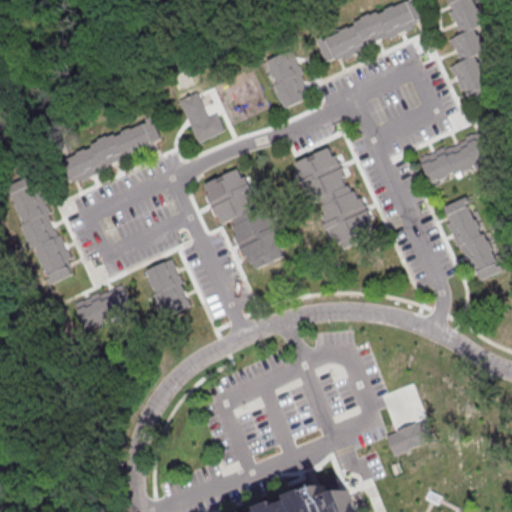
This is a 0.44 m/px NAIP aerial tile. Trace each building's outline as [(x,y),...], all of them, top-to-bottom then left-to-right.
[(407,0),(317,35),(328,63),(426,25),(417,0),(407,0)] [(449,0),(461,34),(451,37),(460,63),(454,65),(466,100),(497,90),(485,54),(488,53),(479,27),(486,25),(477,0),(449,0)] [(313,97),(293,49),(266,60),(286,108),(313,97)] [(181,99),(198,142),(226,132),(218,113),(208,117),(198,92),(181,99)] [(72,180),(165,144),(155,118),(62,154),(72,180)] [(423,161),(433,184),(498,157),(489,134),(423,161)] [(343,152),(334,156),(330,147),(298,160),(336,251),(377,234),(343,152)] [(205,182),(220,228),(234,223),(251,271),(283,260),(251,166),(205,182)] [(48,286),(76,275),(40,180),(12,191),(48,286)] [(503,272),(472,195),(443,206),(466,265),(475,261),(482,280),(503,272)] [(147,269),(164,317),(193,306),(176,259),(147,269)] [(135,310),(127,287),(77,307),(86,329),(135,310)] [(360,511),(351,492),(331,492),(327,483),(269,507),(268,511),(360,511)]
